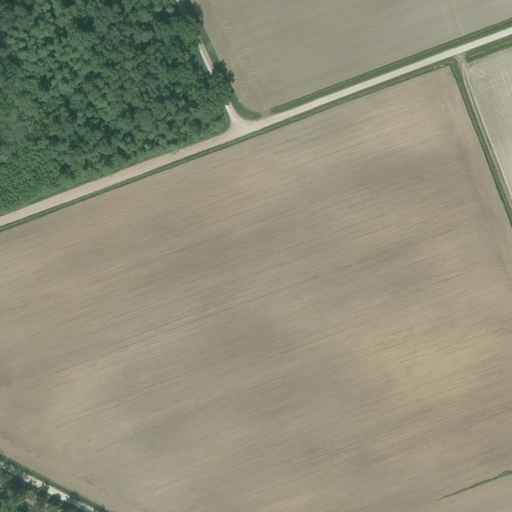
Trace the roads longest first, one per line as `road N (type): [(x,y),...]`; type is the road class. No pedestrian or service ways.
road 1 (track): [(240,132),(511,31)]
road 2 (track): [(0,222),(240,132)]
road 3 (track): [(240,132),(177,0)]
